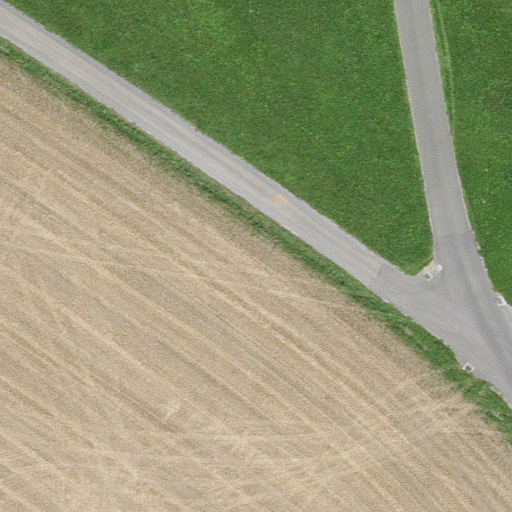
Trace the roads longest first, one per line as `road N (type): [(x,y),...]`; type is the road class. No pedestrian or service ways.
road 1 (track): [(0,22),(426,307),(492,337)]
road 2 (unclassified): [(511,362),(463,277),(414,0)]
